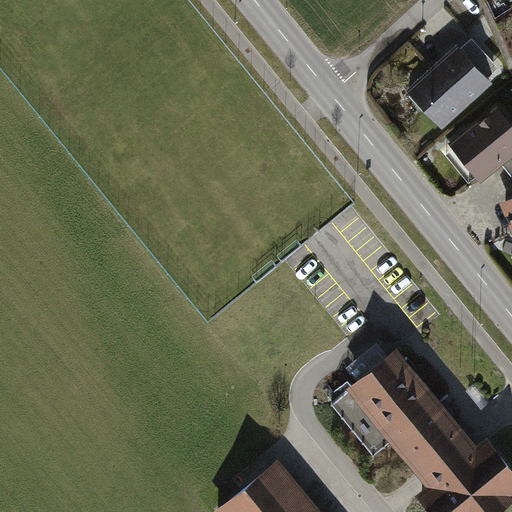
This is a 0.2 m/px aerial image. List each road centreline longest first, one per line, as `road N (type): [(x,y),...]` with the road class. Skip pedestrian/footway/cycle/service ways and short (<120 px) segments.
road 1 (tertiary): [(511,313),(332,94)]
road 2 (residential): [(436,0),(332,94)]
road 3 (tertiary): [(332,94),(255,0)]
